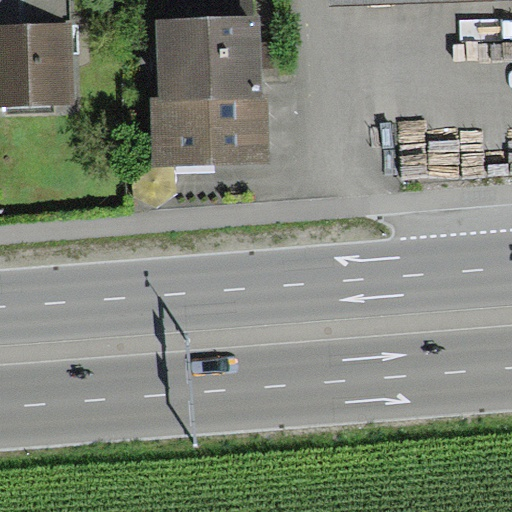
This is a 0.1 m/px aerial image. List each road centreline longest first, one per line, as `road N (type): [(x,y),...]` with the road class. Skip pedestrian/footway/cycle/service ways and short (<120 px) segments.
road 1 (primary): [(511,264),(0,306)]
road 2 (primary): [(0,403),(511,367)]
